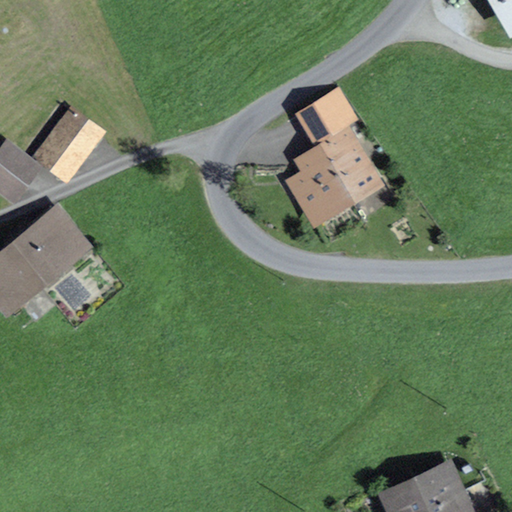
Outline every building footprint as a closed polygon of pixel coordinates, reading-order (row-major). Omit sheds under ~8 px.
[(511,0),(501,0),(511,19),(511,0)] [(353,119),(338,92),(303,111),(317,138),(353,119)] [(72,113),(40,155),(66,175),(97,132),(72,113)] [(296,183),(315,216),(376,181),(351,141),(355,139),(350,131),(303,159),(311,173),(296,183)] [(7,148),(0,156),(0,184),(12,194),(32,167),(7,148)] [(56,213),(14,248),(13,247),(9,250),(6,247),(0,251),(0,297),(7,306),(82,245),(56,213)] [(452,468),(391,497),(397,511),(464,511),(451,485),(481,471),(466,440),(444,450),(452,468)]
